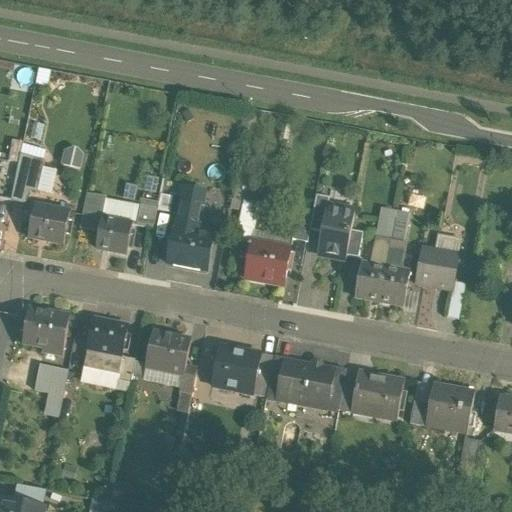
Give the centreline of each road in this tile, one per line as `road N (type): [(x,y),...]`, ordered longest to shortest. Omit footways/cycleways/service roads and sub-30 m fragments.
road 1 (tertiary): [(511,126),(0,34)]
road 2 (residential): [(511,364),(10,273)]
